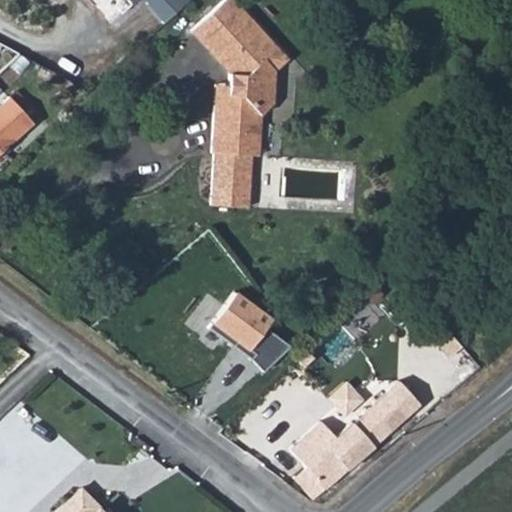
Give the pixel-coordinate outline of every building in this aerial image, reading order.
[(186,0),(137,0),(132,5),(154,29),(186,0)] [(275,70),(287,58),(270,39),(257,51),(236,28),(249,16),(234,0),(222,0),(191,29),(231,73),(230,85),(228,107),(214,106),(210,152),(212,153),(211,167),(223,168),(230,162),(231,154),(252,156),(255,118),(261,113),(272,104),(275,70)] [(228,107),(230,85),(216,84),(214,106),(228,107)] [(0,144),(34,114),(11,88),(0,98),(0,144)] [(257,156),(261,113),(255,118),(252,156),(257,156)] [(223,168),(211,167),(209,205),(245,208),(246,198),(240,197),(236,191),(237,170),(242,164),(247,164),(252,156),(231,154),(230,162),(223,168)] [(301,468),(318,488),(426,394),(407,371),(344,424),(329,410),(295,438),(311,457),(301,468)] [(80,488),(54,511),(98,511),(96,509),(98,507),(80,488)]
